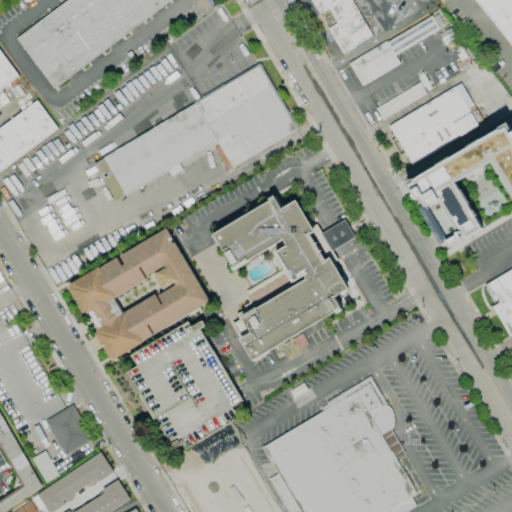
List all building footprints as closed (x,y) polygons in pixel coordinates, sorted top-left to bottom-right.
[(171,0),(54,88),(17,39),(68,0),(171,0)] [(352,0),(374,36),(343,54),(329,29),(338,23),(329,8),(320,14),(312,0),(352,0)] [(511,45),(475,0),(511,0),(511,45)] [(363,86),(349,64),(387,41),(388,43),(432,16),(433,17),(438,14),(444,23),(439,26),(440,29),(396,56),(401,64),(363,86)] [(0,89),(0,49),(19,75),(0,89)] [(116,201),(94,164),(196,104),(195,102),(260,63),(299,128),(233,167),(218,141),(179,164),(182,170),(172,176),(168,170),(116,201)] [(383,120),(376,109),(420,83),(427,94),(383,120)] [(412,165),(405,153),(401,156),(392,141),(397,139),(389,126),(456,87),(462,83),(475,105),(485,121),(478,125),(479,126),(412,165)] [(0,172),(0,128),(38,101),(58,128),(0,172)] [(429,166),(506,121),(511,131),(511,194),(492,161),(457,182),(483,228),(469,236),(466,232),(453,240),(416,176),(430,168),(429,166)] [(254,361),(241,339),(252,333),(242,316),(255,309),(248,297),(250,296),(247,291),(283,270),(274,254),(288,246),(284,239),(248,261),(249,263),(236,271),(224,251),(225,250),(215,235),(271,201),(270,199),(274,196),(283,209),(297,201),(313,227),(320,223),(341,257),(333,262),(349,289),(335,297),(343,311),(338,313),(337,311),(254,361)] [(324,230),(334,248),(354,237),(344,219),(324,230)] [(115,360),(114,358),(112,359),(105,348),(108,347),(106,344),(103,346),(97,335),(99,333),(98,330),(100,329),(90,313),(88,314),(87,312),(84,314),(77,303),(80,301),(79,298),(76,300),(69,289),(72,288),(71,285),(100,267),(101,269),(118,258),(123,266),(126,264),(121,256),(167,229),(174,239),(172,240),(174,243),(175,242),(211,301),(156,334),(150,324),(148,325),(154,335),(144,341),(145,342),(115,360)] [(511,333),(509,335),(493,307),(495,306),(485,289),(487,288),(486,285),(511,269),(511,333)] [(172,451),(169,446),(170,445),(156,420),(155,420),(127,373),(139,366),(132,356),(189,322),(192,328),(204,321),(207,325),(201,329),(244,401),(233,408),(239,418),(188,448),(184,443),(172,451)] [(299,349),(293,338),(302,333),(308,344),(299,349)] [(391,430),(405,454),(396,459),(417,494),(412,497),(417,506),(406,511),(398,511),(397,510),(393,511),(301,511),(299,511),(289,511),(270,479),(279,474),(263,448),(323,412),(321,408),(328,404),(327,402),(371,376),(389,406),(390,407),(391,409),(393,412),(393,416),(394,419),(394,422),(393,424),(393,426),(392,428),(391,430)] [(66,455),(46,421),(73,405),(94,439),(66,455)] [(0,511),(0,500),(22,486),(0,447),(0,412),(42,486),(3,511),(0,511)] [(47,483),(32,459),(46,451),(60,475),(47,483)] [(54,511),(49,511),(46,507),(41,510),(33,498),(38,495),(101,453),(114,472),(99,482),(97,478),(63,501),(66,504),(54,511)] [(67,511),(69,511),(75,511),(105,493),(103,490),(118,480),(131,500),(111,511),(67,511)] [(13,511),(31,501),(38,511),(13,511)]
